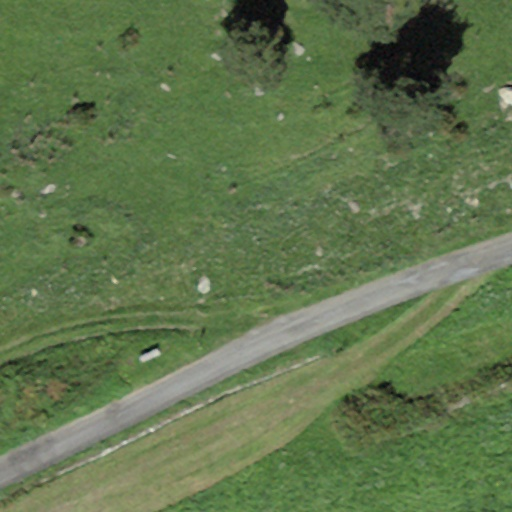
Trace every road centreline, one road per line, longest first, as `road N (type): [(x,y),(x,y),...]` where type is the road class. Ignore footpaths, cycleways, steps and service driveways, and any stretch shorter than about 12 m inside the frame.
road 1 (track): [(511,224),(389,271),(0,451)]
road 2 (track): [(0,356),(37,339),(176,316),(250,335)]
